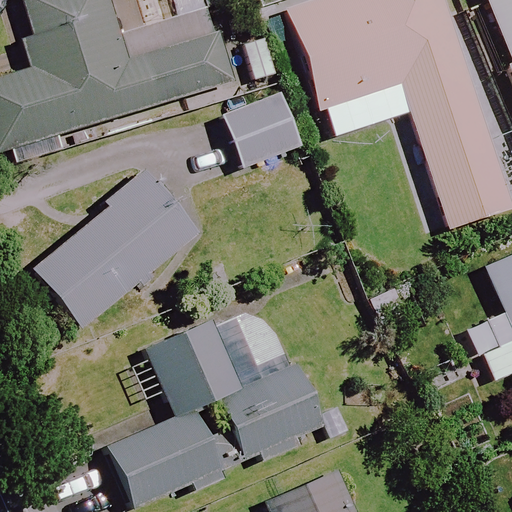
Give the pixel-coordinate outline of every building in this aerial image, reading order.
[(115,44),(102,0),(12,0),(34,72),(0,81),(0,153),(270,75),(260,43),(236,50),(225,12),(115,44)] [(448,31),(437,0),(325,0),(282,15),(316,115),(397,87),(446,233),(507,213),(462,80),(478,74),(462,27),(448,31)] [(511,0),(482,0),(511,77),(511,0)] [(279,92),(216,116),(239,177),(303,153),(279,92)] [(191,239),(142,179),(26,275),(76,335),(191,239)] [(511,255),(482,268),(511,336),(511,255)] [(331,406),(309,415),(270,320),(212,344),(205,327),(135,356),(162,422),(97,448),(123,511),(131,511),(187,489),(191,499),(221,487),(216,475),(255,459),(259,469),(295,454),(290,443),(316,432),(321,444),(343,434),(331,406)] [(345,511),(332,480),(262,510),(263,511),(345,511)]
